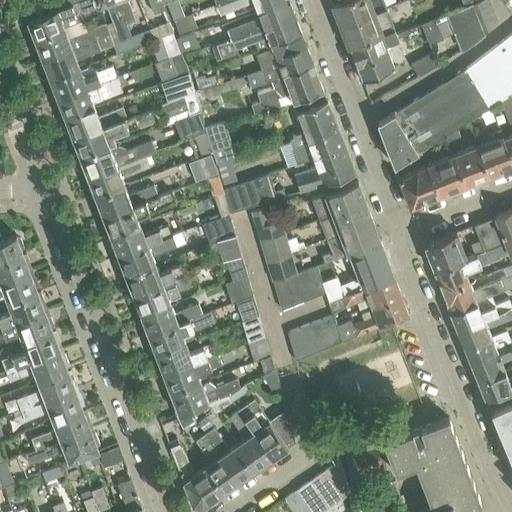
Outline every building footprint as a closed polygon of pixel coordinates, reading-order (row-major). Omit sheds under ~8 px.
[(65,0),(67,4),(24,20),(26,26),(29,25),(27,29),(31,39),(34,38),(34,37),(65,25),(82,18),(80,12),(95,6),(92,0),(65,0)] [(127,22),(118,0),(96,0),(99,6),(107,3),(121,39),(113,42),(113,43),(117,53),(135,46),(131,35),(127,22)] [(118,0),(127,22),(136,19),(129,0),(118,0)] [(164,9),(162,4),(160,0),(150,0),(156,12),(163,32),(172,28),(164,9)] [(168,0),(167,1),(173,18),(182,15),(183,15),(177,0),(168,0)] [(227,0),(218,4),(221,13),(253,1),(255,7),(256,9),(281,0),(227,0)] [(259,16),(228,28),(232,39),(295,15),(289,0),(281,0),(256,9),(257,10),(259,16)] [(337,0),(333,2),(341,24),(385,8),(388,6),(385,0),(337,0)] [(489,0),(478,0),(473,2),(484,33),(497,20),(498,19),(489,0)] [(473,2),(436,18),(443,35),(455,30),(462,49),(484,33),(473,2)] [(341,24),(350,47),(379,36),(398,32),(388,6),(385,8),(341,24)] [(182,15),(173,18),(178,32),(186,30),(182,15)] [(227,41),(212,44),(217,56),(218,58),(234,52),(237,51),(236,49),(246,45),(255,41),(257,47),(269,43),(301,32),(295,15),(232,39),(227,41)] [(429,44),(444,38),(436,18),(421,24),(429,44)] [(35,41),(32,42),(36,51),(40,53),(42,59),(96,39),(96,38),(109,32),(105,22),(92,27),(69,36),(65,25),(34,37),(34,38),(35,41)] [(131,35),(135,46),(155,39),(151,28),(131,35)] [(490,106),(501,99),(507,95),(510,92),(511,90),(511,30),(465,67),(396,109),(420,148),(430,142),(433,141),(445,133),(456,127),(468,119),(482,111),(490,106)] [(200,46),(194,31),(175,37),(180,49),(181,50),(200,46)] [(96,39),(42,59),(44,64),(42,68),(46,78),(49,77),(49,76),(79,64),(77,57),(113,43),(113,42),(109,32),(96,38),(96,39)] [(173,32),(162,36),(169,53),(180,49),(175,37),(173,32)] [(283,73),(313,62),(301,32),(269,43),(270,46),(257,51),(263,68),(268,66),(271,79),(284,74),(283,73)] [(379,36),(350,47),(362,80),(394,68),(385,46),(401,40),(398,32),(379,36)] [(180,49),(169,53),(177,74),(189,70),(188,68),(181,50),(180,49)] [(411,63),(418,75),(438,63),(433,50),(411,63)] [(253,104),(251,105),(253,113),(281,104),(293,101),(323,89),(313,62),(283,73),(284,74),(271,79),(273,86),(257,92),(260,100),(252,103),(253,104)] [(50,80),(47,81),(51,90),(55,92),(57,98),(117,75),(113,64),(97,70),(88,66),(81,68),(79,64),(49,76),(49,77),(50,80)] [(263,68),(247,73),(250,85),(271,79),(268,66),(263,68)] [(189,70),(177,74),(183,94),(194,90),(189,70)] [(197,75),(194,77),(197,87),(217,81),(215,74),(206,77),(205,73),(197,75)] [(217,81),(197,87),(200,97),(244,84),(241,74),(217,81)] [(117,75),(57,98),(59,103),(58,107),(61,117),(64,116),(64,115),(94,103),(93,101),(122,90),(117,75)] [(169,99),(160,103),(165,116),(189,107),(191,114),(201,110),(197,98),(194,90),(183,94),(169,99)] [(511,130),(503,134),(511,157),(511,96),(511,93),(507,95),(501,99),(507,113),(511,126),(511,130)] [(293,147),(308,141),(339,130),(327,99),(297,110),(304,131),(297,134),(291,140),(293,147)] [(65,119),(62,120),(66,130),(70,131),(72,137),(127,116),(123,106),(98,115),(96,108),(94,103),(64,115),(64,116),(65,119)] [(135,104),(128,107),(130,114),(138,111),(135,104)] [(378,121),(386,142),(394,164),(410,154),(420,148),(396,109),(378,121)] [(207,131),(206,128),(201,110),(191,114),(189,114),(196,135),(207,131)] [(127,116),(72,137),(74,143),(73,147),(76,156),(79,155),(110,143),(114,141),(112,135),(138,125),(134,113),(127,116)] [(226,121),(206,128),(207,131),(213,151),(216,162),(228,159),(237,156),(226,121)] [(456,127),(445,133),(448,141),(460,136),(456,127)] [(511,165),(511,157),(503,134),(501,129),(487,134),(489,138),(480,142),(476,143),(489,174),(492,173),(511,165)] [(314,156),(344,144),(339,130),(308,141),(293,147),(298,161),(314,156)] [(202,155),(204,155),(213,151),(207,131),(196,135),(202,155)] [(433,141),(430,142),(433,147),(448,141),(445,133),(433,141)] [(80,158),(78,159),(85,178),(87,177),(146,154),(150,152),(155,150),(151,139),(141,143),(127,148),(116,144),(111,146),(110,143),(79,155),(80,158)] [(476,143),(452,153),(465,184),(477,179),(488,175),(489,174),(476,143)] [(355,173),(344,144),(314,156),(317,165),(294,173),(300,188),(355,173)] [(420,148),(410,154),(413,159),(423,153),(420,148)] [(213,151),(204,155),(210,175),(219,171),(216,162),(213,151)] [(429,162),(426,163),(438,194),(465,184),(452,153),(429,162)] [(146,154),(87,177),(89,182),(88,186),(91,195),(94,194),(124,183),(122,176),(150,165),(149,163),(146,154)] [(228,159),(216,162),(219,171),(222,183),(234,180),(228,159)] [(438,194),(426,163),(417,167),(399,177),(410,205),(438,194)] [(224,190),(224,188),(219,171),(210,175),(207,176),(214,195),(224,190)] [(269,172),(224,188),(224,190),(230,210),(276,197),(284,194),(282,187),(274,190),(269,172)] [(311,198),(318,218),(365,200),(357,180),(311,198)] [(96,198),(93,199),(96,208),(100,210),(103,216),(157,195),(153,184),(128,194),(126,186),(124,183),(94,194),(96,198)] [(157,195),(103,216),(105,221),(103,225),(106,234),(107,235),(109,233),(140,222),(137,214),(161,205),(175,200),(171,190),(157,195)] [(224,190),(214,195),(221,215),(229,212),(228,211),(230,210),(224,190)] [(318,218),(326,238),(372,220),(365,200),(318,218)] [(251,209),(260,238),(285,231),(280,216),(268,219),(264,206),(251,209)] [(511,208),(495,215),(506,241),(510,253),(511,251),(511,208)] [(211,243),(215,241),(235,233),(229,212),(221,215),(203,222),(211,243)] [(473,223),(484,250),(506,241),(495,215),(473,223)] [(380,240),(372,220),(326,238),(331,251),(323,254),(326,261),(349,252),(380,240)] [(111,237),(108,238),(111,247),(115,249),(116,249),(113,251),(115,256),(118,255),(172,234),(167,223),(144,232),(141,225),(140,222),(109,233),(111,237)] [(172,234),(176,244),(191,237),(186,228),(172,234)] [(424,243),(434,269),(466,257),(456,230),(424,243)] [(291,251),(285,231),(260,238),(266,259),(291,251)] [(223,260),(224,259),(241,253),(235,233),(215,241),(223,260)] [(0,260),(22,252),(21,248),(24,247),(20,237),(16,235),(15,234),(3,238),(2,234),(0,234),(0,260)] [(172,234),(118,255),(120,260),(118,264),(122,274),(125,273),(155,261),(152,255),(176,246),(172,234)] [(358,276),(339,284),(342,293),(393,273),(380,240),(349,252),(358,276)] [(466,257),(434,269),(437,275),(441,286),(441,288),(443,291),(472,280),(471,276),(468,269),(510,253),(506,241),(484,250),(466,257)] [(266,259),(272,278),(284,274),(285,276),(294,273),(297,271),(291,251),(266,259)] [(0,281),(30,270),(27,264),(29,260),(26,252),(23,253),(22,252),(0,260),(0,281)] [(247,273),(241,253),(224,259),(231,278),(224,281),(224,282),(247,273)] [(126,276),(123,277),(127,287),(131,288),(133,294),(187,273),(183,263),(159,272),(156,265),(155,261),(125,273),(126,276)] [(316,264),(305,268),(313,296),(325,291),(316,264)] [(305,268),(297,271),(294,273),(303,300),(313,296),(305,268)] [(30,270),(0,281),(0,294),(4,292),(8,301),(37,290),(36,287),(39,286),(35,277),(31,275),(30,270)] [(187,273),(133,294),(135,300),(133,304),(137,313),(140,312),(140,313),(170,302),(167,294),(192,284),(187,273)] [(247,273),(224,282),(231,302),(237,299),(253,293),(247,273)] [(294,273),(285,276),(293,303),(303,300),(294,273)] [(342,293),(328,299),(332,311),(356,302),(359,309),(369,305),(400,292),(393,273),(342,293)] [(281,308),(293,303),(285,276),(284,274),(272,278),(281,308)] [(472,280),(443,291),(450,310),(493,293),(511,285),(511,274),(475,288),(472,280)] [(37,291),(37,290),(8,301),(11,310),(0,313),(0,325),(44,309),(42,303),(44,299),(40,289),(37,291)] [(350,319),(337,325),(342,340),(372,328),(390,321),(390,320),(408,313),(400,292),(369,305),(373,315),(352,324),(350,319)] [(259,313),(253,293),(237,299),(244,319),(259,313)] [(493,293),(450,310),(457,328),(511,305),(511,301),(510,297),(496,303),(493,293)] [(141,315),(138,317),(142,326),(146,328),(148,333),(202,313),(198,302),(174,311),(170,302),(140,313),(141,315)] [(511,305),(457,328),(464,345),(492,334),(489,325),(511,315),(511,305)] [(0,325),(0,338),(19,331),(22,338),(51,326),(54,325),(51,316),(46,314),(44,309),(0,325)] [(202,313),(148,333),(150,339),(148,343),(152,353),(155,351),(185,340),(193,337),(194,329),(214,321),(209,310),(202,313)] [(247,341),(265,335),(265,334),(259,314),(259,313),(244,319),(241,320),(247,341)] [(333,313),(321,317),(331,345),(342,340),(335,318),(333,313)] [(321,317),(310,322),(319,349),(331,345),(321,317)] [(310,322),(298,326),(307,354),(315,351),(319,349),(310,322)] [(295,359),(307,354),(298,326),(287,330),(295,359)] [(492,334),(464,345),(466,349),(469,356),(471,362),(511,345),(511,336),(510,337),(506,328),(492,334)] [(60,341),(56,329),(23,342),(26,349),(1,359),(5,369),(59,348),(57,342),(60,341)] [(265,335),(247,341),(254,360),(260,357),(270,353),(265,335)] [(156,355),(153,356),(157,365),(161,367),(163,373),(217,352),(213,341),(189,350),(186,343),(185,340),(155,351),(156,355)] [(511,345),(471,362),(478,379),(505,368),(502,360),(511,355),(511,345)] [(35,371),(37,378),(67,367),(66,366),(69,365),(65,352),(62,354),(59,348),(5,369),(10,381),(35,371)] [(217,352),(163,373),(165,378),(163,382),(167,391),(167,392),(170,391),(170,390),(200,378),(197,372),(221,363),(217,352)] [(270,353),(260,357),(265,372),(274,367),(270,353)] [(401,353),(338,373),(347,401),(410,381),(401,353)] [(67,367),(37,378),(41,388),(16,398),(20,408),(74,387),(72,382),(74,378),(70,368),(68,369),(67,367)] [(505,368),(478,379),(486,398),(511,386),(511,375),(509,377),(505,368)] [(171,394),(168,395),(172,404),(176,406),(178,412),(175,413),(176,413),(188,408),(207,400),(227,392),(232,390),(239,385),(236,377),(214,386),(206,380),(201,382),(200,378),(170,390),(170,391),(171,394)] [(232,390),(227,392),(231,399),(248,388),(244,382),(239,385),(232,390)] [(20,408),(25,419),(49,410),(52,418),(82,407),(81,405),(84,404),(80,392),(77,393),(74,387),(20,408)] [(231,399),(227,392),(207,400),(215,411),(231,399)] [(254,397),(238,409),(272,457),(287,446),(295,440),(286,407),(269,419),(254,397)] [(511,398),(490,408),(511,461),(511,398)] [(82,407),(52,418),(56,427),(31,437),(35,447),(90,427),(87,421),(89,417),(86,407),(83,409),(82,407)] [(195,419),(188,408),(176,413),(182,427),(195,419)] [(272,457),(238,409),(230,415),(245,436),(235,443),(253,469),(272,457)] [(201,418),(197,421),(204,431),(212,426),(205,416),(201,418)] [(464,458),(454,432),(455,432),(454,429),(453,429),(448,416),(383,441),(395,471),(415,463),(431,506),(416,511),(462,511),(482,504),(477,491),(476,487),(475,488),(466,462),(466,461),(465,458),(464,458)] [(35,447),(25,451),(30,463),(40,459),(64,450),(68,460),(79,456),(96,450),(98,449),(98,448),(96,444),(99,443),(95,431),(92,432),(90,427),(35,447)] [(253,469),(235,443),(228,448),(213,427),(205,432),(237,481),(253,469)] [(237,481),(205,432),(195,439),(210,460),(204,464),(222,491),(237,481)] [(175,439),(168,442),(190,498),(192,503),(201,506),(208,501),(222,491),(204,464),(193,472),(184,449),(175,439)] [(383,467),(375,444),(345,456),(353,479),(383,467)] [(118,445),(97,453),(100,459),(103,469),(124,461),(118,445)] [(96,450),(79,456),(82,466),(100,459),(97,453),(96,450)] [(340,458),(319,472),(339,500),(350,492),(340,458)] [(0,475),(4,485),(13,482),(14,481),(5,459),(0,460),(0,475)] [(60,464),(43,470),(47,481),(64,474),(60,464)] [(339,500),(319,472),(308,480),(328,508),(339,500)] [(143,511),(131,477),(118,482),(128,509),(120,511),(119,511),(143,511)] [(308,480),(296,488),(313,511),(321,511),(328,508),(308,480)] [(390,482),(394,494),(401,492),(397,480),(390,482)] [(16,493),(13,482),(4,485),(5,488),(7,496),(16,493)] [(101,485),(91,489),(99,511),(119,511),(120,511),(118,511),(110,511),(102,490),(101,485)] [(91,488),(80,492),(87,511),(99,511),(91,489),(91,488)] [(313,511),(296,488),(283,497),(293,511),(313,511)] [(368,511),(362,491),(354,493),(359,511),(368,511)] [(408,511),(404,494),(395,497),(399,511),(408,511)] [(55,511),(67,511),(63,500),(53,504),(54,509),(55,511)]
